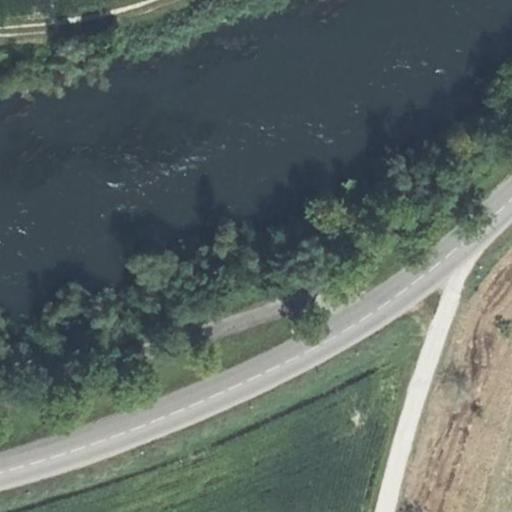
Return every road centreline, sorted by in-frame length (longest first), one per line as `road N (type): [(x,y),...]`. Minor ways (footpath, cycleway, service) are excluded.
road 1 (secondary): [(511,200),(456,254),(304,351),(149,422),(0,471)]
road 2 (track): [(456,254),(387,511)]
road 3 (track): [(0,32),(123,15),(165,0)]
